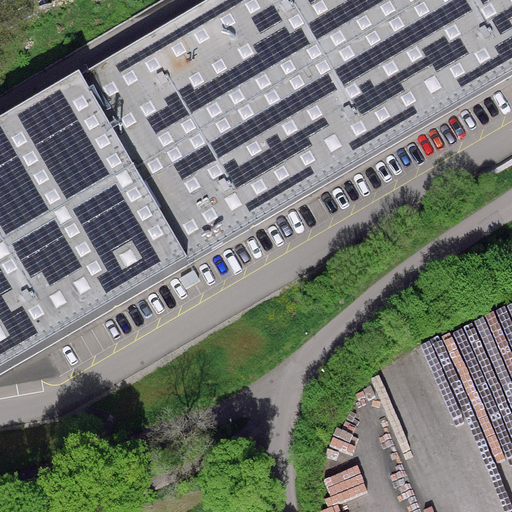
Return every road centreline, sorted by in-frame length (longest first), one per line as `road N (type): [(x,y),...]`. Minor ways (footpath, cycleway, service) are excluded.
road 1 (residential): [(286,391),(0,483)]
road 2 (residential): [(511,201),(311,350),(286,391)]
road 3 (residential): [(286,391),(288,511)]
